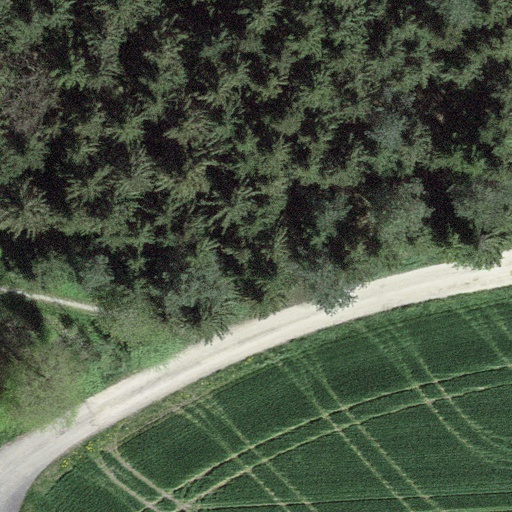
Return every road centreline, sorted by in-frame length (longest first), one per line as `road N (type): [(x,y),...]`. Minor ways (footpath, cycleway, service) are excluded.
road 1 (track): [(0,476),(31,442),(247,334)]
road 2 (track): [(247,334),(446,282),(511,273)]
